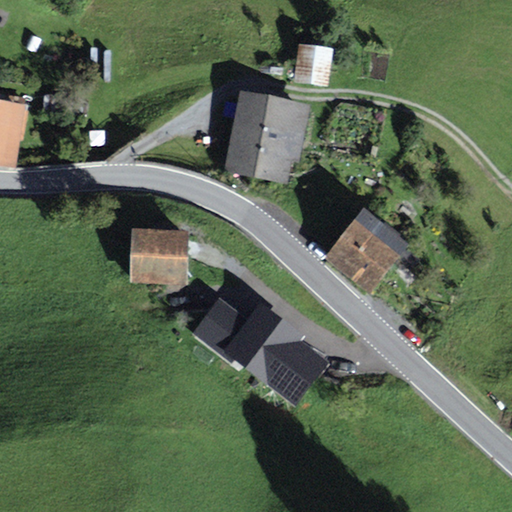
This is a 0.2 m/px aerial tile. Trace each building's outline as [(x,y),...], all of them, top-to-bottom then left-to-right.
[(336,47),(302,43),(298,79),(332,83),(336,47)] [(305,106),(243,96),(228,170),(283,179),(287,155),(296,156),(305,106)] [(28,109),(0,104),(0,158),(18,162),(28,109)] [(369,220),(329,266),(371,302),(411,256),(369,220)] [(188,231),(132,229),(130,283),(186,285),(188,231)] [(247,319),(219,298),(192,334),(232,364),(235,360),(295,406),(328,362),(299,340),(303,336),(260,303),(247,319)]
